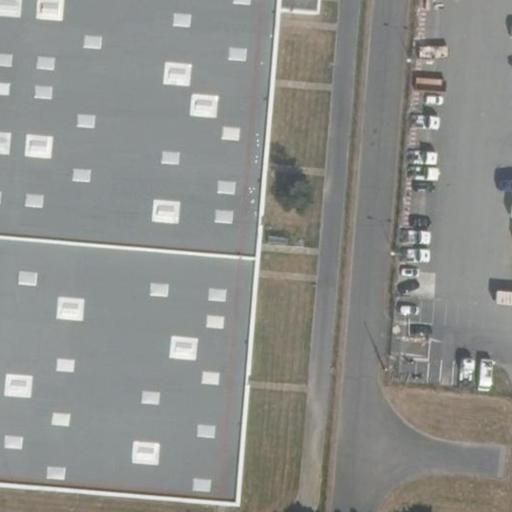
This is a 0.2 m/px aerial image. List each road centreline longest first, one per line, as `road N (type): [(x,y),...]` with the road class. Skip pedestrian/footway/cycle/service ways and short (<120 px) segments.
road 1 (unclassified): [(390,0),(347,511)]
road 2 (unknown): [(494,0),(487,191),(511,286)]
